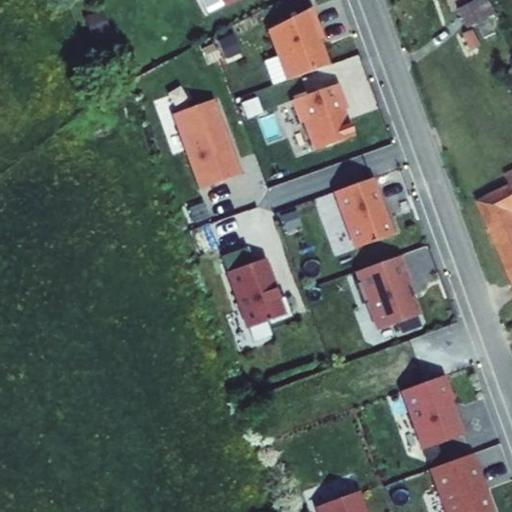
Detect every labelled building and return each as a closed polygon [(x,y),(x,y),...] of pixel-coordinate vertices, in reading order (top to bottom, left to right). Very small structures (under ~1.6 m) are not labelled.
[(487,0),(478,0),(460,6),(466,25),(493,16),(487,0)] [(321,33),(310,2),(267,24),(286,75),(328,60),(318,34),(321,33)] [(178,55),(170,40),(152,50),(160,64),(178,55)] [(338,78),(292,94),(303,123),(306,122),(315,145),(353,131),(343,104),(346,103),(338,78)] [(239,169),(212,94),(171,109),(198,184),(239,169)] [(382,204),(371,173),(333,186),(354,243),(391,229),(385,212),(383,213),(380,204),(382,204)] [(511,178),(509,180),(511,187),(511,189),(481,206),(511,272),(511,178)] [(291,313),(283,291),(277,293),(263,254),(252,258),(246,242),(220,252),(246,323),(266,316),(268,321),(291,313)] [(411,282),(400,251),(355,267),(359,277),(354,278),(362,299),(366,297),(377,326),(418,311),(408,283),(411,282)] [(452,397),(443,372),(400,387),(422,446),(462,431),(455,411),(449,409),(446,399),(452,397)] [(477,468),(471,450),(429,465),(446,511),(482,511),(492,509),(484,487),(480,488),(473,469),(477,468)] [(366,511),(358,488),(315,504),(318,511),(366,511)]
